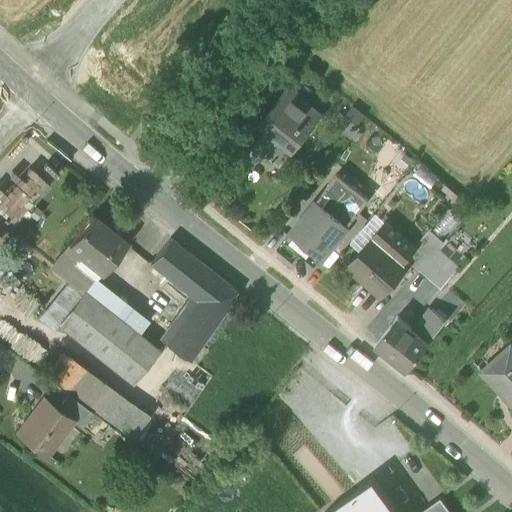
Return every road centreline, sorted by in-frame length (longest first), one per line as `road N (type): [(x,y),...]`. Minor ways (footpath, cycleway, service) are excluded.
road 1 (tertiary): [(159,199),(378,371),(511,492)]
road 2 (unclassified): [(159,199),(290,0)]
road 3 (tertiary): [(31,94),(159,199)]
